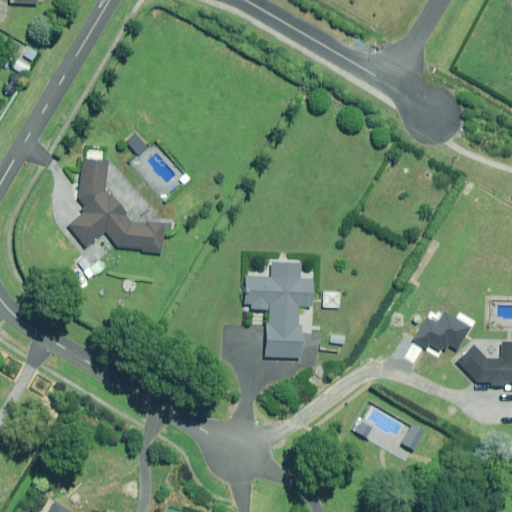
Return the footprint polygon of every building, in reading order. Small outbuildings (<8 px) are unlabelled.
[(30,67),(18,60),(1,89),(14,96),(30,67)] [(105,163),(82,162),(76,199),(87,211),(68,227),(85,249),(104,233),(118,249),(160,254),(163,226),(131,222),(109,195),(103,191),(105,163)] [(268,277),(246,276),(244,310),(269,311),(268,325),(264,324),(262,358),(298,360),(299,326),(297,326),(297,308),(309,308),(310,279),(298,279),(299,265),(268,262),(268,277)] [(342,294),(324,292),(323,308),(340,310),(342,294)] [(343,339),(329,337),(327,352),(340,354),(343,339)] [(511,343),(500,343),(500,360),(487,359),(473,347),(455,363),(475,384),(488,385),(488,388),(507,389),(507,386),(511,386),(511,343)]
